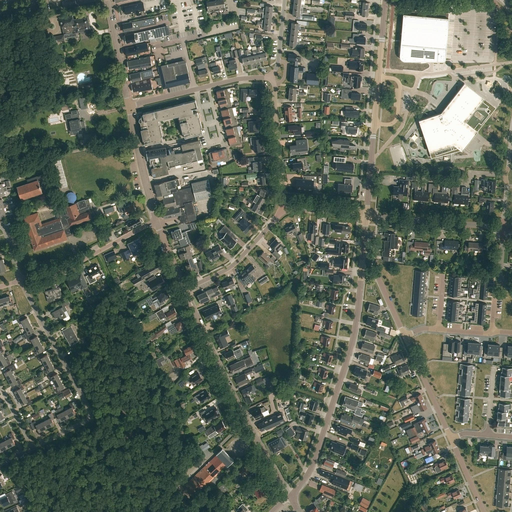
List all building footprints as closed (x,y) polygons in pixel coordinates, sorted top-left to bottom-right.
[(211,14),(212,16),(217,15),(216,13),(215,13),(215,11),(223,10),(224,12),(223,12),(223,14),(229,13),(227,5),(226,6),(225,2),(224,2),(223,0),(221,0),(206,2),(208,13),(212,12),(213,13),(211,14)] [(126,14),(136,12),(137,15),(141,14),(140,11),(145,10),(143,3),(124,7),(126,14)] [(404,9),(400,53),(400,55),(400,56),(401,57),(402,58),(403,58),(404,59),(405,59),(445,59),(449,13),(417,10),(404,9)] [(72,33),(73,34),(76,34),(76,33),(80,32),(81,33),(82,34),(83,33),(85,32),(84,31),(90,30),(87,17),(73,20),(72,16),(59,18),(62,29),(63,29),(64,33),(70,32),(71,34),(72,33)] [(123,24),(122,24),(124,32),(129,31),(130,31),(132,31),(132,30),(133,30),(140,29),(140,28),(139,27),(156,24),(155,17),(131,22),(125,23),(123,24)] [(354,20),(353,25),(357,26),(357,29),(366,30),(366,24),(358,23),(359,21),(354,20)] [(132,42),(133,43),(143,41),(143,40),(165,36),(168,35),(166,26),(160,28),(160,27),(139,32),(125,35),(126,43),(132,42)] [(349,42),(365,43),(365,38),(358,37),(358,34),(353,33),(353,38),(349,38),(349,41),(349,42)] [(136,45),(136,46),(136,49),(137,49),(137,53),(148,51),(147,43),(136,45)] [(125,48),(125,49),(126,56),(127,56),(137,54),(137,53),(137,49),(136,49),(136,46),(127,48),(125,48)] [(255,62),(261,60),(258,47),(256,48),(255,46),(251,47),(253,56),(255,62)] [(265,53),(262,53),(262,51),(260,51),(259,47),(258,47),(261,60),(267,59),(265,53)] [(355,48),(355,49),(352,49),(352,57),(356,57),(363,57),(364,49),(355,48)] [(247,54),(248,57),(249,63),(255,62),(253,56),(251,56),(250,54),(248,54),(247,50),(246,50),(247,54)] [(306,83),(318,84),(319,74),(307,73),(306,79),(302,79),(302,72),(303,72),(303,67),(297,67),(298,62),(300,62),(301,57),(296,57),(296,54),(288,54),(288,59),(292,60),(292,66),(291,66),(290,81),(301,82),(306,82),(306,83)] [(150,56),(140,58),(140,59),(141,67),(142,67),(152,65),(150,56)] [(199,71),(200,77),(208,75),(206,69),(203,58),(195,60),(197,65),(199,71)] [(229,69),(237,67),(235,58),(229,60),(228,58),(224,59),(225,65),(228,64),(229,69)] [(128,61),(127,61),(129,69),(133,68),(133,69),(141,67),(140,59),(128,61)] [(211,68),(213,68),(214,73),(221,72),(220,66),(222,65),(221,60),(216,61),(216,62),(210,64),(211,68)] [(356,69),(362,70),(363,61),(357,61),(356,62),(349,61),(349,68),(356,68),(356,69)] [(186,62),(173,65),(168,67),(167,64),(158,66),(164,88),(190,82),(188,72),(186,62)] [(130,74),(132,82),(154,77),(152,70),(130,74)] [(354,77),(351,76),(350,80),(350,86),(353,86),(360,87),(360,80),(361,80),(362,77),(354,76),(354,77)] [(136,84),(132,85),(133,92),(139,91),(140,92),(153,89),(151,81),(147,81),(146,80),(143,81),(143,82),(139,83),(139,81),(135,82),(136,84)] [(93,83),(85,85),(87,94),(95,91),(93,83)] [(441,113),(419,120),(420,125),(431,158),(452,153),(462,150),(496,108),(464,83),(441,113)] [(230,98),(231,97),(229,92),(228,92),(227,89),(216,91),(218,97),(219,100),(230,98)] [(245,101),(246,94),(249,94),(249,96),(256,96),(257,90),(249,89),(241,89),(241,101),(245,101)] [(346,98),(359,99),(360,94),(351,93),(351,90),(343,89),(343,93),(347,93),(346,98)] [(220,106),(221,109),(232,106),(230,98),(219,100),(220,106)] [(138,116),(139,119),(139,120),(139,121),(139,122),(140,122),(141,129),(141,130),(143,141),(144,140),(145,146),(163,142),(162,136),(160,125),(159,126),(158,121),(179,116),(179,117),(181,122),(180,122),(183,133),(185,138),(203,134),(201,128),(202,128),(199,117),(199,118),(197,112),(193,113),(192,109),(197,107),(195,100),(143,113),(143,116),(141,117),(140,116),(138,116)] [(223,119),(234,116),(232,107),(221,110),(223,116),(222,116),(223,119)] [(346,107),(345,116),(358,117),(359,111),(353,111),(353,108),(346,107)] [(69,121),(72,135),(86,132),(84,121),(80,122),(78,110),(71,111),(71,114),(65,115),(66,121),(69,121)] [(225,124),(226,128),(238,125),(236,119),(235,119),(234,116),(223,119),(224,119),(225,124)] [(257,131),(257,121),(252,121),(252,118),(243,118),(244,123),(249,123),(249,131),(257,131)] [(357,132),(357,127),(348,126),(349,122),(342,122),(341,126),(343,126),(343,128),(343,129),(348,129),(348,132),(352,132),(352,135),(356,135),(356,132),(357,132)] [(288,125),(289,131),(293,131),(293,134),(302,133),(301,126),(297,126),(297,125),(288,125)] [(228,138),(239,135),(237,126),(226,129),(227,134),(228,138)] [(229,143),(230,147),(243,144),(241,138),(240,138),(239,135),(228,138),(230,143),(229,143)] [(152,172),(154,177),(169,173),(167,167),(203,158),(200,148),(203,147),(201,139),(181,144),(182,147),(174,149),(172,149),(171,148),(169,149),(169,151),(166,151),(166,147),(146,151),(147,160),(149,159),(149,160),(149,161),(150,163),(152,169),(151,170),(152,172)] [(290,145),(290,150),(300,151),(300,153),(304,153),(304,151),(308,150),(307,139),(296,140),(296,144),(290,145)] [(349,140),(339,139),(332,140),(333,146),(339,144),(340,144),(340,150),(344,151),(345,146),(349,146),(348,148),(355,149),(356,145),(349,144),(349,140)] [(218,151),(220,162),(223,161),(224,162),(230,161),(226,149),(223,150),(218,151)] [(220,162),(218,151),(212,152),(209,153),(212,165),(218,164),(217,163),(220,162)] [(346,158),(334,157),(333,161),(336,162),(335,170),(353,171),(354,165),(345,164),(346,158)] [(54,159),(62,188),(68,187),(60,158),(54,159)] [(292,166),(293,170),(296,170),(296,171),(300,170),(300,169),(303,169),(303,168),(306,167),(305,158),(297,159),(298,163),(293,163),(293,166),(292,166)] [(258,170),(264,169),(263,160),(258,161),(258,159),(254,160),(254,166),(253,166),(253,167),(253,169),(254,170),(258,169),(258,170)] [(265,183),(264,172),(260,173),(260,175),(257,175),(257,174),(247,175),(248,179),(250,179),(250,180),(255,179),(254,178),(257,178),(258,183),(265,183)] [(27,180),(28,184),(17,187),(21,200),(42,192),(51,189),(46,173),(27,180)] [(306,176),(306,180),(297,180),(296,186),(303,187),(302,190),(308,191),(309,187),(312,188),(313,182),(317,182),(317,176),(306,176)] [(178,179),(156,185),(154,185),(157,196),(163,194),(177,190),(176,186),(178,186),(180,185),(178,179)] [(193,202),(192,201),(213,196),(208,179),(192,183),(193,187),(179,190),(177,190),(163,194),(165,199),(163,199),(165,208),(166,208),(166,207),(193,202)] [(338,184),(338,190),(340,191),(340,193),(350,194),(350,191),(351,192),(352,185),(351,185),(351,179),(345,179),(345,184),(338,184)] [(399,180),(398,186),(393,186),(393,195),(398,195),(398,198),(403,199),(403,196),(406,196),(407,186),(408,186),(408,180),(401,179),(401,180),(399,180)] [(484,192),(495,193),(496,181),(488,181),(488,182),(486,181),(487,180),(481,179),(480,187),(484,188),(484,192)] [(442,193),(441,202),(448,203),(449,194),(446,194),(446,192),(448,192),(448,187),(442,186),(442,193)] [(454,204),(461,204),(462,195),(458,194),(458,190),(457,190),(457,186),(452,186),(452,194),(455,194),(454,204)] [(462,195),(461,204),(468,205),(469,196),(469,195),(469,192),(468,192),(468,193),(466,193),(466,191),(466,187),(462,187),(461,195),(462,195)] [(434,202),(441,202),(442,193),(438,193),(438,188),(435,188),(433,188),(432,197),(434,197),(434,202)] [(256,202),(262,205),(266,198),(265,198),(267,190),(261,189),(260,195),(258,198),(258,199),(256,202)] [(67,214),(66,214),(63,216),(62,213),(56,215),(57,219),(42,224),(38,213),(23,218),(27,227),(35,251),(67,239),(66,237),(73,234),(70,226),(92,218),(95,217),(91,206),(89,199),(88,199),(85,200),(76,203),(76,204),(76,203),(74,204),(73,201),(75,199),(76,197),(75,195),(73,193),(71,193),(70,193),(69,194),(67,195),(67,198),(67,200),(69,201),(71,202),(72,202),(73,204),(64,208),(65,213),(67,214)] [(492,198),(483,198),(477,197),(476,203),(480,203),(480,202),(486,203),(485,211),(493,212),(494,202),(491,202),(492,198)] [(255,211),(256,210),(258,211),(257,212),(261,214),(264,211),(260,209),(261,208),(260,208),(262,205),(256,202),(249,198),(247,200),(252,203),(250,208),(255,211)] [(180,215),(182,223),(197,220),(193,202),(166,207),(166,208),(163,211),(165,219),(180,215)] [(124,211),(125,214),(123,218),(125,219),(129,218),(127,214),(135,211),(133,204),(124,207),(124,206),(118,208),(119,212),(124,211)] [(240,227),(246,232),(252,225),(248,221),(250,218),(242,210),(234,219),(238,222),(239,221),(242,224),(240,227)] [(139,219),(138,217),(128,223),(131,228),(141,223),(141,222),(142,222),(140,219),(139,219)] [(191,230),(198,227),(196,222),(188,224),(191,230)] [(314,245),(318,245),(318,237),(315,237),(316,233),(317,228),(316,228),(317,223),(310,223),(309,232),(308,234),(307,240),(314,241),(314,245)] [(293,224),(286,228),(289,234),(293,231),(296,236),(297,235),(300,240),(304,238),(301,233),(299,234),(296,229),(297,229),(293,224)] [(350,233),(351,227),(342,226),(343,225),(336,225),(335,229),(339,229),(342,229),(341,232),(342,232),(343,233),(344,233),(345,232),(350,233)] [(220,239),(230,248),(232,247),(235,244),(234,244),(236,242),(231,237),(233,234),(224,226),(219,231),(224,236),(220,239)] [(182,233),(180,228),(171,232),(175,241),(178,239),(181,247),(191,243),(186,231),(182,233)] [(383,260),(391,261),(392,257),(390,257),(391,248),(397,248),(398,237),(394,236),(394,233),(384,232),(383,236),(389,236),(389,241),(385,240),(384,251),(382,251),(382,256),(383,256),(383,260)] [(127,250),(121,253),(124,259),(130,256),(129,255),(133,253),(134,255),(135,256),(136,257),(138,257),(139,256),(140,254),(139,253),(145,250),(139,238),(128,243),(131,249),(127,250)] [(274,249),(275,248),(278,250),(282,245),(276,239),(270,245),(274,249)] [(435,252),(439,253),(440,250),(444,250),(444,249),(458,250),(458,241),(445,240),(445,241),(436,240),(435,252)] [(425,255),(429,255),(430,247),(427,247),(428,243),(415,242),(415,244),(411,244),(410,250),(414,250),(414,249),(425,250),(425,255)] [(464,251),(472,251),(482,251),(483,244),(468,242),(468,244),(465,244),(464,251)] [(338,251),(348,252),(349,244),(343,243),(343,244),(339,244),(339,247),(338,251)] [(186,260),(192,257),(190,253),(192,252),(189,245),(184,247),(185,252),(179,254),(182,260),(186,258),(186,260)] [(205,253),(209,259),(211,258),(213,260),(220,256),(219,254),(222,251),(219,245),(205,253)] [(271,253),(277,259),(281,255),(275,249),(271,253)] [(104,255),(106,261),(116,256),(114,251),(104,255)] [(265,264),(269,260),(272,262),(275,259),(272,256),(270,258),(263,252),(258,257),(265,264)] [(195,268),(196,272),(199,271),(196,263),(195,263),(192,257),(186,260),(188,264),(185,265),(187,271),(195,268)] [(340,264),(340,266),(347,267),(348,259),(338,258),(338,263),(340,264)] [(154,264),(154,263),(150,265),(150,266),(138,273),(140,277),(133,281),(136,287),(142,283),(142,284),(142,283),(141,282),(145,280),(146,279),(143,276),(146,275),(146,276),(149,275),(154,273),(158,270),(161,268),(157,262),(154,264)] [(86,276),(90,284),(97,280),(95,277),(102,273),(98,265),(94,267),(91,268),(87,270),(89,274),(86,276)] [(246,270),(254,280),(256,279),(254,276),(253,277),(252,275),(253,275),(251,273),(256,269),(252,265),(246,270)] [(250,279),(253,282),(254,280),(246,270),(240,275),(244,280),(248,276),(249,278),(250,277),(251,278),(250,279)] [(416,270),(415,278),(426,279),(426,276),(425,276),(425,271),(416,270)] [(345,282),(346,275),(339,274),(339,275),(334,275),(333,282),(338,283),(339,281),(345,282)] [(153,290),(166,283),(161,275),(157,278),(155,275),(149,279),(150,282),(148,282),(153,290)] [(258,280),(261,284),(268,279),(266,275),(265,276),(264,275),(263,277),(258,280)] [(87,286),(83,277),(80,278),(79,276),(75,278),(74,277),(67,280),(72,290),(72,291),(77,289),(76,286),(79,284),(81,289),(83,288),(87,286)] [(232,278),(221,283),(225,290),(232,286),(232,285),(235,283),(232,278)] [(426,279),(415,278),(414,285),(424,286),(425,281),(426,281),(426,279)] [(52,298),(61,296),(59,287),(58,287),(57,281),(53,282),(55,288),(45,291),(48,302),(53,300),(52,298)] [(414,293),(425,294),(425,291),(424,291),(424,286),(414,285),(414,293)] [(212,289),(212,288),(197,295),(201,303),(221,294),(217,287),(212,289)] [(331,294),(330,297),(337,298),(339,290),(330,288),(329,294),(331,294)] [(169,297),(165,290),(157,295),(152,298),(151,295),(146,298),(147,301),(151,299),(153,303),(156,302),(158,306),(164,303),(163,300),(169,297)] [(413,300),(423,301),(423,296),(424,296),(425,294),(414,293),(413,300)] [(234,303),(230,294),(224,297),(228,306),(234,303)] [(2,298),(4,304),(9,302),(10,306),(14,304),(12,300),(11,301),(9,296),(2,298)] [(63,307),(52,312),(55,318),(59,316),(61,319),(63,318),(64,320),(65,321),(70,318),(69,315),(66,316),(64,311),(67,310),(65,306),(70,303),(68,300),(61,304),(63,307)] [(412,308),(423,309),(424,306),(423,306),(423,301),(413,300),(412,308)] [(269,307),(269,304),(259,308),(262,316),(282,308),(280,303),(269,307)] [(218,304),(204,311),(207,319),(212,317),(213,318),(218,317),(217,315),(222,312),(218,304)] [(328,312),(335,313),(336,306),(327,304),(326,308),(328,309),(328,312)] [(380,308),(370,304),(367,311),(373,313),(373,314),(377,316),(380,308)] [(156,312),(160,320),(168,315),(170,318),(177,313),(174,308),(170,310),(169,309),(164,312),(163,308),(156,312)] [(423,309),(412,308),(412,315),(422,316),(422,311),(423,311),(423,309)] [(25,327),(30,324),(26,317),(23,319),(22,316),(17,319),(20,324),(22,322),(25,327)] [(376,327),(379,321),(368,317),(366,324),(372,326),(371,327),(376,329),(375,330),(379,332),(381,329),(376,327)] [(168,327),(172,333),(178,330),(179,330),(180,332),(183,330),(181,328),(185,326),(181,320),(175,324),(175,323),(168,327)] [(323,324),(326,324),(325,328),(332,329),(333,321),(324,320),(323,324)] [(265,323),(254,326),(257,339),(256,340),(258,347),(270,343),(265,323)] [(25,334),(27,338),(31,336),(29,333),(34,331),(30,324),(25,327),(27,332),(25,333),(25,334)] [(154,333),(157,337),(163,333),(162,332),(167,328),(165,325),(154,333)] [(62,330),(68,341),(68,342),(70,343),(71,344),(73,343),(79,340),(71,326),(62,330)] [(215,336),(220,348),(228,345),(224,336),(229,334),(229,335),(227,329),(222,332),(222,333),(215,336)] [(370,340),(369,341),(374,342),(377,334),(367,330),(364,338),(370,340)] [(32,341),(35,346),(40,343),(37,336),(32,338),(31,336),(27,338),(30,343),(32,341)] [(322,344),(329,346),(331,337),(321,336),(320,341),(323,342),(322,344)] [(443,350),(442,356),(450,356),(450,351),(454,352),(455,341),(454,341),(449,341),(449,344),(446,344),(446,350),(443,350)] [(455,341),(454,352),(454,351),(457,352),(457,356),(461,357),(462,345),(460,344),(460,342),(455,341)] [(35,352),(36,355),(40,353),(40,352),(44,349),(40,343),(35,346),(37,350),(35,352)] [(180,365),(182,368),(186,365),(184,363),(191,359),(188,355),(190,354),(189,353),(198,349),(195,343),(183,350),(185,355),(173,361),(176,367),(180,365)] [(364,345),(363,344),(361,350),(372,354),(375,347),(365,343),(364,345)] [(494,344),(493,357),(494,357),(501,358),(502,351),(499,351),(499,345),(495,344),(494,344)] [(243,355),(240,348),(233,351),(232,350),(224,354),(226,356),(225,356),(227,360),(235,356),(236,358),(243,355)] [(325,356),(324,360),(331,362),(333,355),(324,352),(323,355),(325,356)] [(397,355),(397,354),(392,356),(396,364),(406,360),(402,353),(397,355)] [(0,359),(0,364),(2,367),(6,364),(7,365),(10,363),(9,360),(13,358),(10,354),(4,357),(0,359)] [(43,360),(45,364),(50,361),(47,354),(42,357),(42,356),(38,358),(40,361),(43,360)] [(359,361),(369,364),(369,363),(371,358),(361,354),(361,356),(359,355),(358,359),(359,360),(359,361)] [(238,361),(230,366),(233,373),(242,369),(253,363),(250,356),(238,362),(238,361)] [(45,371),(47,374),(50,372),(50,370),(54,368),(50,361),(45,364),(48,369),(45,371)] [(4,372),(8,379),(14,376),(11,371),(16,369),(14,364),(7,367),(9,370),(4,372)] [(253,368),(255,373),(264,369),(262,364),(253,368)] [(462,368),(462,372),(473,373),(473,370),(472,369),(473,365),(463,364),(461,364),(460,368),(462,368)] [(397,368),(401,376),(411,372),(408,365),(402,367),(402,366),(397,368)] [(319,367),(318,371),(320,372),(319,375),(326,377),(328,370),(319,367)] [(354,375),(369,380),(371,374),(366,372),(367,371),(366,370),(365,369),(364,369),(357,367),(355,367),(355,370),(355,371),(354,375)] [(501,372),(501,375),(509,376),(511,376),(511,372),(511,368),(502,368),(502,372),(501,372)] [(235,378),(239,386),(249,381),(246,375),(253,372),(252,369),(244,372),(245,374),(235,378)] [(460,375),(459,379),(471,380),(472,376),(473,376),(473,373),(462,372),(462,375),(460,375)] [(53,378),(55,383),(60,380),(57,373),(52,375),(48,377),(50,380),(53,378)] [(179,383),(182,387),(185,385),(184,384),(188,381),(190,384),(192,382),(194,385),(196,383),(197,384),(201,381),(200,380),(203,379),(199,373),(197,374),(196,373),(191,377),(189,375),(185,378),(186,379),(179,383)] [(16,383),(17,386),(21,384),(19,379),(16,380),(14,376),(8,379),(12,386),(16,383)] [(461,384),(461,387),(472,388),(472,385),(471,385),(471,380),(459,379),(459,384),(461,384)] [(55,389),(56,392),(60,390),(60,389),(64,387),(60,380),(55,383),(58,388),(55,389)] [(315,390),(321,392),(324,384),(315,382),(313,386),(316,386),(315,390)] [(352,391),(352,392),(360,395),(362,391),(357,389),(359,386),(350,383),(348,389),(352,391)] [(15,391),(18,398),(24,394),(21,390),(24,388),(21,384),(17,386),(19,389),(15,391)] [(241,390),(244,396),(247,404),(252,401),(249,394),(257,391),(254,385),(241,390)] [(472,388),(461,387),(460,390),(458,390),(458,395),(460,395),(470,396),(470,391),(471,391),(472,388)] [(508,389),(500,388),(500,391),(500,392),(500,396),(510,397),(511,397),(511,392),(510,393),(511,389),(508,389)] [(63,393),(65,397),(72,393),(70,389),(63,393)] [(198,402),(201,400),(202,403),(211,397),(207,391),(199,396),(198,395),(194,397),(198,402)] [(26,402),(28,405),(33,403),(30,397),(26,399),(24,394),(18,398),(22,404),(26,402)] [(421,394),(411,398),(413,402),(417,400),(418,403),(424,401),(421,394)] [(403,400),(408,398),(406,395),(398,399),(400,405),(404,403),(403,400)] [(346,397),(344,401),(353,404),(352,405),(357,407),(357,406),(360,407),(362,402),(359,401),(346,397)] [(459,402),(459,406),(469,407),(470,407),(470,403),(469,403),(470,399),(460,398),(458,398),(457,402),(459,402)] [(183,406),(187,404),(185,400),(179,404),(182,411),(185,409),(183,406)] [(310,400),(309,403),(310,403),(309,408),(315,410),(318,402),(310,400)] [(344,401),(343,405),(347,407),(347,408),(356,411),(355,414),(363,416),(364,414),(361,413),(362,408),(357,407),(352,405),(353,404),(344,401)] [(418,403),(411,407),(412,410),(416,408),(417,412),(427,408),(424,401),(418,403)] [(65,410),(68,416),(76,413),(74,409),(76,408),(73,402),(70,403),(71,407),(65,410)] [(498,411),(506,412),(509,412),(509,409),(511,409),(511,404),(509,404),(499,403),(499,408),(498,408),(498,411)] [(459,410),(458,413),(469,414),(470,411),(469,411),(469,407),(459,406),(457,405),(457,410),(459,410)] [(260,408),(252,412),(255,418),(263,414),(264,416),(269,414),(268,410),(265,411),(264,407),(260,408)] [(206,413),(205,410),(201,413),(206,422),(208,421),(208,422),(211,420),(220,415),(219,414),(220,414),(218,411),(216,408),(206,413)] [(300,409),(299,413),(301,414),(301,415),(304,416),(302,421),(311,424),(314,415),(307,413),(304,412),(305,410),(300,409)] [(58,416),(60,420),(68,416),(65,410),(58,414),(56,410),(54,412),(56,417),(58,416)] [(43,421),(47,427),(54,424),(52,420),(54,419),(51,413),(48,414),(50,418),(43,421)] [(285,421),(281,413),(263,421),(263,422),(258,424),(261,431),(265,429),(265,430),(285,421)] [(469,414),(458,413),(458,417),(456,416),(456,421),(458,421),(461,422),(461,423),(464,423),(465,422),(468,422),(468,419),(469,419),(469,414)] [(403,418),(405,422),(414,418),(413,414),(403,418)] [(341,422),(350,425),(352,426),(354,424),(355,424),(356,423),(359,424),(361,419),(353,416),(353,418),(344,415),(344,416),(342,415),(340,420),(342,420),(341,422)] [(508,418),(497,417),(497,421),(498,421),(497,426),(510,427),(510,422),(508,422),(508,418)] [(414,426),(410,428),(412,432),(428,424),(425,418),(419,421),(414,423),(415,426),(414,426)] [(37,427),(39,431),(47,427),(43,421),(37,425),(35,421),(29,424),(32,430),(37,427)] [(225,424),(224,424),(222,421),(214,426),(213,424),(205,431),(208,435),(216,430),(218,432),(219,432),(220,432),(221,431),(221,430),(226,427),(226,426),(225,424)] [(385,425),(387,429),(395,426),(392,421),(385,425)] [(428,424),(412,432),(414,435),(418,433),(418,432),(423,430),(424,433),(431,430),(428,424)] [(352,430),(340,426),(340,427),(338,426),(336,430),(338,431),(337,433),(346,436),(347,433),(350,435),(352,430)] [(309,431),(297,427),(295,431),(301,433),(300,434),(298,433),(296,437),(299,438),(306,440),(309,431)] [(4,441),(7,447),(15,444),(13,439),(15,438),(12,433),(9,434),(11,438),(4,441)] [(284,446),(287,445),(282,437),(280,438),(279,438),(268,444),(273,453),(285,447),(284,446)] [(425,447),(426,451),(438,445),(436,440),(429,443),(430,445),(425,447)] [(332,441),(329,448),(333,450),(333,451),(336,452),(339,453),(343,455),(347,445),(339,442),(339,443),(332,441)] [(426,451),(427,454),(433,451),(433,453),(440,450),(438,445),(426,451)] [(488,454),(488,446),(480,445),(479,455),(488,456),(488,454)] [(495,445),(489,445),(488,446),(488,454),(494,455),(493,459),(497,459),(497,452),(494,452),(495,445)] [(503,452),(502,459),(511,460),(511,454),(511,446),(507,446),(506,453),(503,452)] [(216,454),(217,455),(184,486),(192,496),(220,470),(225,465),(227,466),(234,460),(222,448),(218,452),(216,454)] [(338,464),(338,463),(334,461),(326,458),(325,459),(324,461),(325,461),(323,465),(332,468),(333,466),(333,467),(336,468),(337,467),(340,468),(341,465),(338,464)] [(442,470),(441,469),(448,466),(445,460),(438,463),(438,462),(434,464),(435,467),(434,467),(437,472),(442,470)] [(242,466),(243,467),(235,473),(237,476),(240,473),(241,474),(245,472),(246,472),(249,470),(249,469),(253,466),(251,462),(247,464),(247,463),(242,466)] [(414,470),(413,470),(415,474),(416,473),(416,474),(427,469),(425,465),(414,470)] [(499,468),(498,476),(510,477),(511,469),(499,468)] [(333,481),(332,484),(345,489),(348,480),(335,475),(336,475),(327,471),(326,472),(321,470),(319,475),(324,477),(333,481)] [(446,480),(448,484),(455,480),(452,474),(445,478),(445,477),(440,479),(442,482),(446,480)] [(498,476),(498,484),(510,485),(510,477),(498,476)] [(362,491),(364,486),(355,482),(353,487),(362,491)] [(218,487),(223,493),(228,489),(224,483),(218,487)] [(322,484),(319,491),(333,497),(336,490),(322,484)] [(498,484),(497,491),(509,492),(510,485),(498,484)] [(256,489),(254,486),(249,489),(251,493),(255,491),(258,497),(264,494),(260,486),(256,489)] [(448,493),(449,496),(453,495),(454,498),(461,495),(459,489),(452,492),(451,491),(448,493)] [(497,491),(496,498),(508,499),(509,492),(497,491)] [(14,503),(11,497),(13,496),(10,492),(5,494),(7,497),(0,499),(0,500),(2,506),(9,502),(10,504),(14,503)] [(322,511),(323,511),(320,507),(318,504),(320,503),(319,502),(322,501),(322,499),(325,496),(322,495),(319,498),(313,502),(316,507),(308,511),(322,511)] [(360,504),(367,508),(370,502),(363,498),(360,504)] [(496,506),(508,507),(508,499),(496,498),(496,506)] [(236,511),(246,511),(244,510),(246,507),(243,503),(238,508),(238,509),(236,511)]
